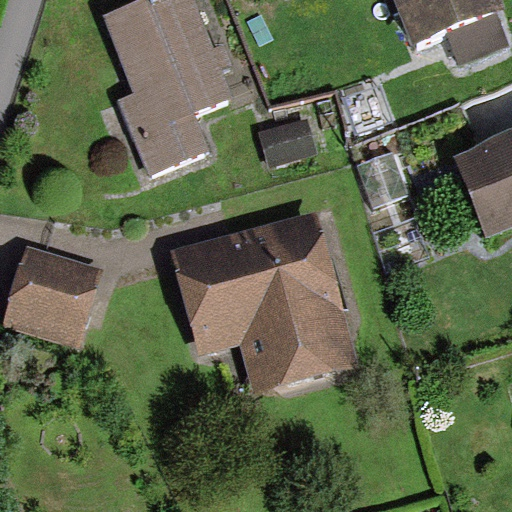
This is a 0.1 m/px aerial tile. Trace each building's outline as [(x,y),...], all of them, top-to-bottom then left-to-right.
[(210,155),(196,118),(235,102),(195,0),(154,0),(104,20),(135,98),(118,105),(149,180),(210,155)] [(400,9),(417,51),(450,38),(459,63),(507,45),(498,22),(507,19),(499,0),(386,0),(391,12),(400,9)] [(306,124),(260,136),(270,172),(317,157),(306,124)] [(511,150),(454,170),(482,250),(511,239),(511,150)] [(412,196),(395,156),(357,169),(375,214),(412,196)] [(318,216),(173,254),(198,359),(242,351),(255,399),(361,372),(318,216)] [(30,251),(4,328),(80,355),(105,274),(30,251)]
